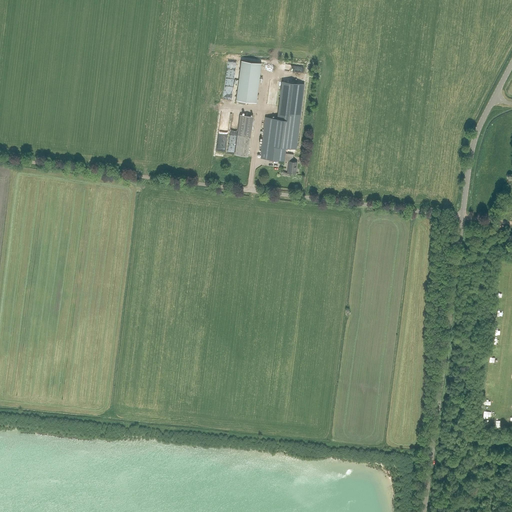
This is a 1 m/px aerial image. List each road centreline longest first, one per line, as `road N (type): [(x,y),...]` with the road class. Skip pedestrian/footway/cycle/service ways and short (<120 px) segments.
road 1 (unclassified): [(424,511),(471,151),(511,64)]
road 2 (track): [(511,444),(467,437),(460,416),(481,261),(491,245),(511,241)]
